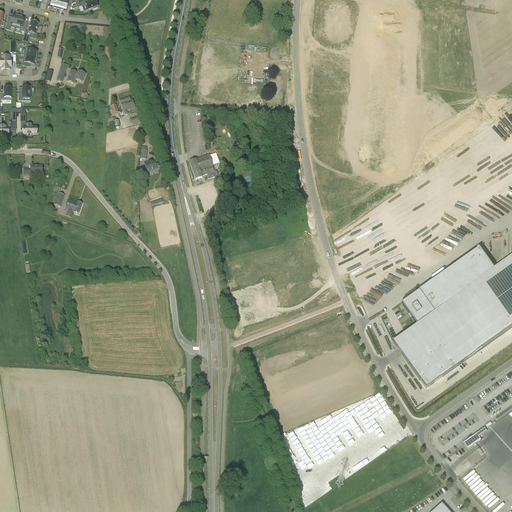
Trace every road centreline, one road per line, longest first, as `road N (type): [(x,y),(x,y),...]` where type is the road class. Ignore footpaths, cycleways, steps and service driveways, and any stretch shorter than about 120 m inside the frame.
road 1 (unclassified): [(415,431),(375,367),(319,225),(301,134),(297,0)]
road 2 (unclassified): [(189,347),(177,333),(162,269),(76,169),(52,154),(0,151)]
road 3 (secondary): [(186,206),(170,110),(184,0)]
road 4 (unknown): [(344,298),(511,230)]
road 5 (secondary): [(216,511),(219,346)]
road 6 (unclassified): [(189,511),(189,347)]
road 7 (secondary): [(208,351),(210,511)]
road 8 (secondary): [(219,346),(206,260),(186,206)]
road 9 (secondary): [(186,206),(208,344)]
